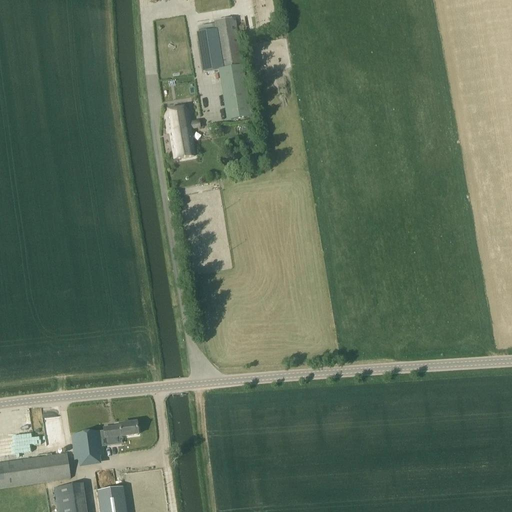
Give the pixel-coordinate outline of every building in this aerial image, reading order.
[(232,121),(252,118),(236,18),(216,21),(217,30),(196,33),(203,72),(224,69),(232,121)] [(170,133),(170,137),(190,134),(186,112),(165,115),(168,133),(170,133)] [(174,159),(194,156),(190,134),(170,137),(174,159)] [(101,457),(104,456),(101,437),(104,436),(120,434),(120,437),(138,435),(137,422),(119,425),(119,426),(103,428),(104,432),(101,432),(101,431),(71,435),(74,460),(78,460),(79,468),(102,465),(101,457)] [(0,453),(33,450),(31,434),(0,437),(0,453)] [(0,490),(60,481),(71,479),(67,455),(0,464),(0,490)] [(57,511),(84,511),(81,485),(54,489),(57,511)] [(125,511),(122,489),(98,493),(100,511),(125,511)]
